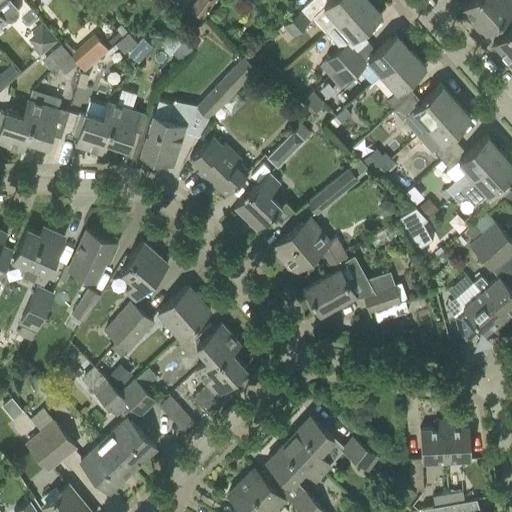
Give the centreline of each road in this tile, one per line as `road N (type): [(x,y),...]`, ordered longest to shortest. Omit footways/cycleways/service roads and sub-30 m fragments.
road 1 (residential): [(295,354),(188,223),(158,201),(91,185),(0,184)]
road 2 (residential): [(145,511),(295,354)]
road 3 (residential): [(492,383),(295,354)]
road 4 (residential): [(511,114),(409,0)]
